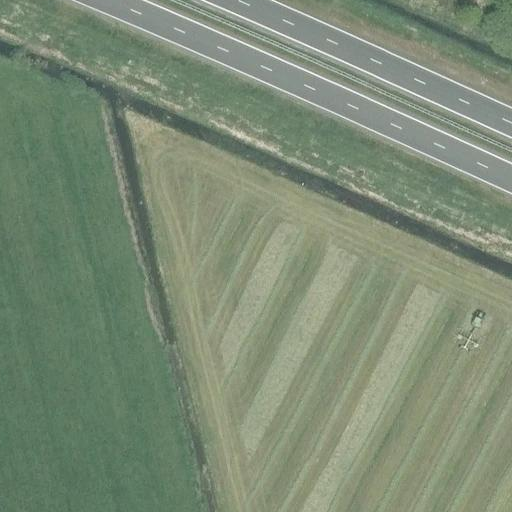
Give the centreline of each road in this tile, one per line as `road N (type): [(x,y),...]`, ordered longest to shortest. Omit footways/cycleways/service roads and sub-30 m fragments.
road 1 (trunk): [(105,0),(511,181)]
road 2 (trunk): [(511,126),(227,0)]
